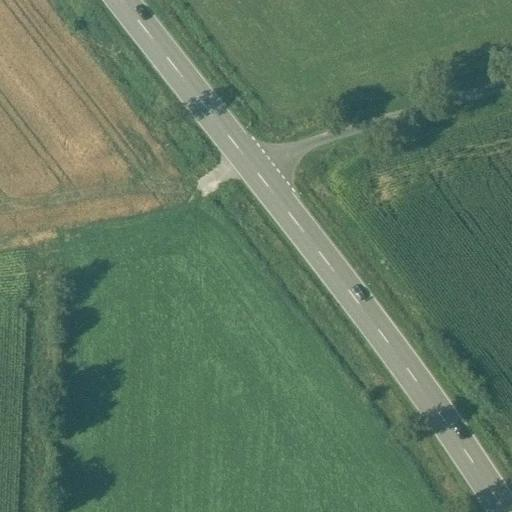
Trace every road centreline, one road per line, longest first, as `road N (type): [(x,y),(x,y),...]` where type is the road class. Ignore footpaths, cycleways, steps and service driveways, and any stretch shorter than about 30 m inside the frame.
road 1 (secondary): [(501,511),(435,410),(254,172)]
road 2 (unclassified): [(254,172),(298,149),(511,85)]
road 3 (secondary): [(254,172),(119,0)]
